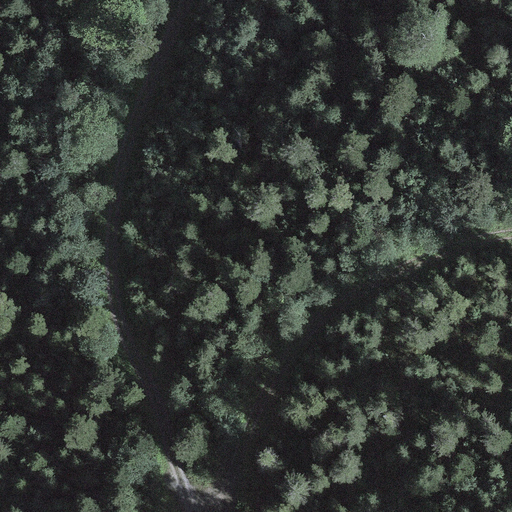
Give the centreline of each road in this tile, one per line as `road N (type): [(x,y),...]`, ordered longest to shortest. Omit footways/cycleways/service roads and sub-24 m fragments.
road 1 (track): [(185,511),(107,296),(117,180),(188,0)]
road 2 (track): [(218,511),(264,382),(308,324),(371,279),(490,234),(511,234)]
